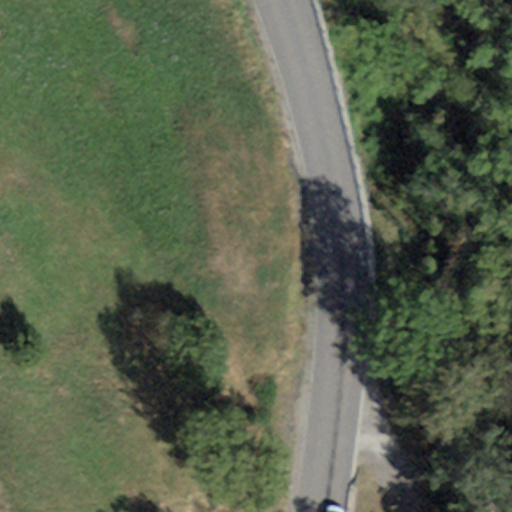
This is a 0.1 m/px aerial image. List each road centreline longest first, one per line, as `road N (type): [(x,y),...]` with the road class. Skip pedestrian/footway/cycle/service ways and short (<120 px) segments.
road 1 (tertiary): [(274,0),(302,85),(335,280),(314,511)]
road 2 (track): [(405,511),(404,492),(329,380)]
